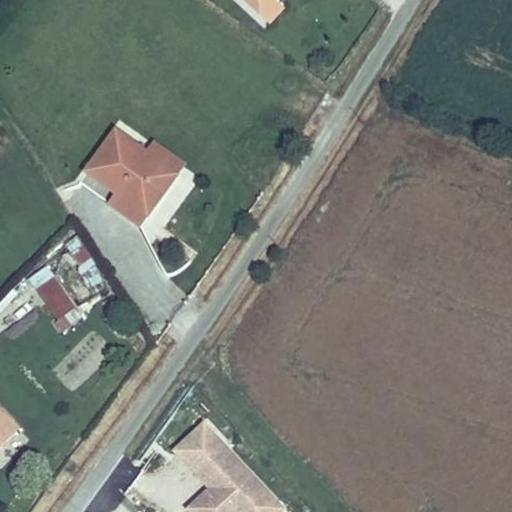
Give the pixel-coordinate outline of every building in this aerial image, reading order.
[(247,0),(270,21),(284,6),(277,0),(247,0)] [(148,215),(178,176),(150,155),(118,131),(89,171),(121,195),(148,215)] [(185,166),(158,145),(150,155),(178,176),(185,166)] [(148,215),(121,195),(114,205),(141,225),(148,215)] [(77,234),(60,246),(73,264),(90,252),(77,234)] [(92,256),(77,264),(92,290),(106,282),(92,256)] [(61,331),(84,317),(58,275),(35,289),(61,331)] [(0,447),(26,420),(0,396),(0,447)] [(207,420),(172,455),(200,483),(235,448),(207,420)] [(253,465),(235,448),(200,483),(218,500),(253,465)] [(299,511),(253,465),(218,500),(205,511),(299,511)]
